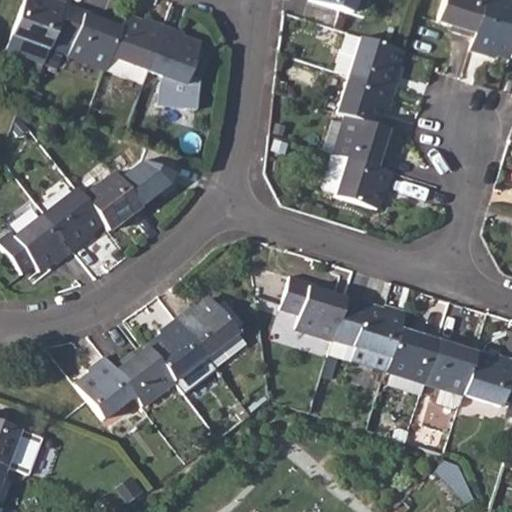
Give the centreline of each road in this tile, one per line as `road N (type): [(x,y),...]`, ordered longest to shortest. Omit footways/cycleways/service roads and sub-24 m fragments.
road 1 (residential): [(0,327),(60,317),(132,289),(225,206)]
road 2 (residential): [(453,281),(225,206)]
road 3 (residential): [(225,206),(243,128),(253,6)]
road 4 (residential): [(471,143),(474,207),(453,281)]
